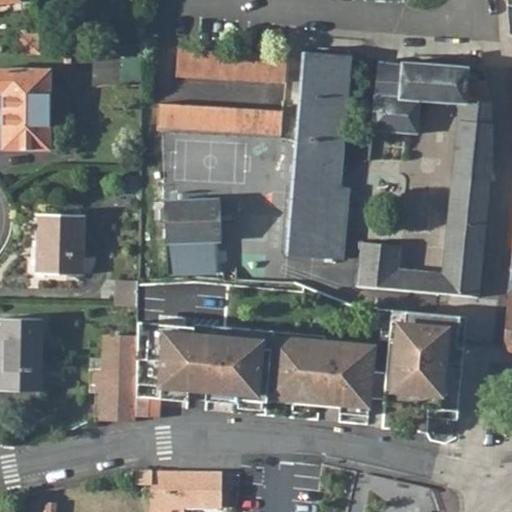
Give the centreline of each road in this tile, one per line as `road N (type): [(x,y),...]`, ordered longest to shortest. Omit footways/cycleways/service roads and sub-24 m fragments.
road 1 (residential): [(476,475),(338,449),(165,440),(0,468)]
road 2 (residential): [(476,475),(509,188),(506,110),(481,0)]
